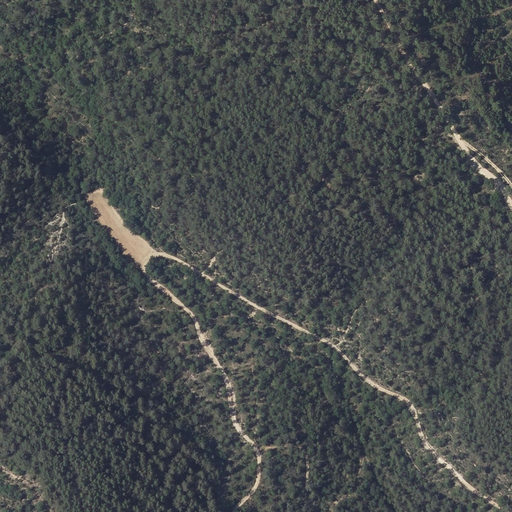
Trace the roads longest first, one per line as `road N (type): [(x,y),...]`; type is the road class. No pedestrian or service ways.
road 1 (track): [(230,511),(256,476),(255,450),(232,418),(227,380),(192,318),(144,272),(141,262),(156,251),(334,347),(371,383),(404,399),(436,456),(508,511)]
road 2 (track): [(511,206),(499,181),(474,163),(375,0)]
